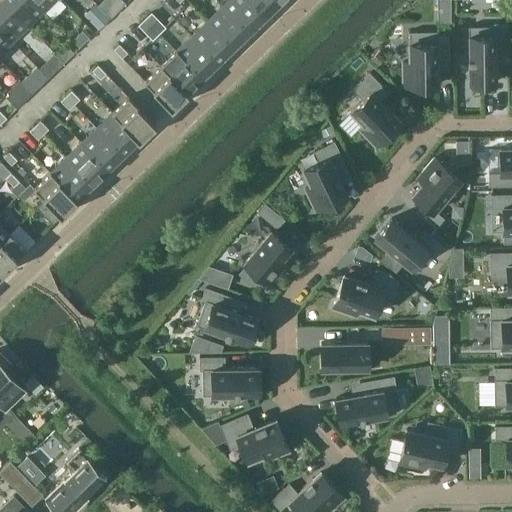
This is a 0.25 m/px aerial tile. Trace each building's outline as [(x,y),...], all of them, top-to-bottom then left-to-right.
[(0,0),(0,28),(13,41),(28,26),(21,19),(20,17),(2,0),(0,0)] [(2,0),(20,17),(21,19),(28,26),(44,11),(32,0),(2,0)] [(32,0),(44,11),(55,0),(32,0)] [(126,3),(123,0),(107,0),(118,10),(126,3)] [(226,0),(223,4),(250,32),(265,17),(248,0),(226,0)] [(248,0),(265,17),(281,2),(279,0),(248,0)] [(110,18),(95,3),(83,14),(98,29),(110,18)] [(234,47),(250,32),(223,4),(207,19),(234,47)] [(151,13),(146,18),(154,27),(156,29),(157,28),(160,32),(165,27),(152,13),(151,13)] [(438,21),(438,22),(439,22),(451,22),(451,14),(438,14),(438,21)] [(140,23),(139,25),(149,35),(156,29),(154,27),(146,18),(140,23)] [(192,34),(219,62),(234,47),(207,19),(192,34)] [(469,26),(470,82),(496,81),(496,48),(507,48),(507,23),(494,23),(494,25),(469,26)] [(0,53),(13,41),(0,28),(0,53)] [(82,31),(73,41),(80,47),(89,38),(82,31)] [(409,31),(410,61),(403,61),(403,85),(438,84),(438,69),(450,69),(449,34),(437,35),(437,31),(409,31)] [(219,62),(192,34),(176,49),(203,77),(219,62)] [(57,54),(65,62),(75,53),(67,44),(57,54)] [(114,49),(122,57),(128,52),(119,44),(114,49)] [(161,64),(188,92),(203,77),(176,49),(161,64)] [(384,57),(378,51),(371,58),(377,64),(384,57)] [(47,58),(38,66),(48,77),(57,69),(47,58)] [(101,78),(106,73),(98,64),(92,70),(101,78)] [(188,92),(161,64),(144,80),(171,108),(188,92)] [(36,66),(21,81),(22,82),(32,93),(40,86),(48,78),(38,68),(36,66)] [(351,110),(338,124),(350,136),(359,128),(375,145),(400,121),(380,100),(389,92),(370,72),(353,88),(363,99),(351,110)] [(6,97),(17,108),(33,93),(32,93),(22,82),(6,97)] [(72,90),(66,95),(74,104),(80,98),(72,90)] [(69,109),(74,104),(66,95),(61,100),(69,109)] [(128,96),(112,112),(139,140),(155,124),(128,96)] [(124,155),(139,140),(112,112),(97,127),(124,155)] [(41,120),(35,125),(43,134),(49,128),(41,120)] [(38,139),(43,134),(35,125),(30,130),(38,139)] [(321,130),(324,136),(333,132),(330,126),(321,130)] [(97,127),(81,142),(108,170),(124,155),(97,127)] [(319,161),(304,169),(311,185),(306,188),(316,209),(347,194),(335,168),(345,163),(335,141),(314,150),(319,161)] [(101,177),(108,170),(81,142),(66,157),(93,185),(101,177)] [(511,147),(500,147),(501,172),(489,173),(489,186),(511,185),(511,147)] [(3,156),(12,164),(17,159),(9,150),(3,156)] [(66,157),(50,172),(77,200),(93,185),(66,157)] [(418,177),(423,181),(413,193),(424,203),(417,212),(436,228),(444,218),(435,210),(461,179),(434,157),(418,177)] [(0,164),(0,171),(5,178),(11,172),(2,163),(0,164)] [(19,181),(11,172),(5,178),(14,186),(19,181)] [(61,215),(77,200),(50,172),(34,187),(35,189),(46,200),(61,215)] [(24,200),(35,189),(34,187),(30,184),(19,194),(24,200)] [(511,193),(491,194),(491,207),(503,207),(504,232),(504,243),(511,242),(511,193)] [(53,223),(61,215),(46,200),(38,208),(53,223)] [(266,203),(258,212),(277,228),(285,219),(266,203)] [(392,217),(375,238),(416,272),(432,253),(436,256),(444,246),(425,230),(417,239),(392,217)] [(0,242),(10,233),(0,222),(0,242)] [(287,264),(282,260),(292,247),(271,229),(244,261),(270,283),(287,264)] [(10,233),(0,242),(0,274),(26,249),(10,233)] [(355,255),(368,260),(370,252),(363,246),(358,245),(355,255)] [(463,258),(463,247),(454,248),(451,258),(463,258)] [(511,251),(490,252),(490,275),(507,275),(508,291),(511,291),(511,251)] [(198,278),(202,279),(217,285),(228,288),(233,273),(223,270),(209,265),(198,278)] [(333,307),(355,315),(357,309),(374,315),(379,300),(391,304),(399,281),(390,273),(376,269),(371,284),(344,274),(333,307)] [(197,324),(248,343),(257,318),(225,306),(229,295),(206,287),(201,299),(206,301),(197,324)] [(511,306),(490,307),(491,347),(511,346),(511,306)] [(406,343),(431,343),(430,326),(405,327),(406,343)] [(222,345),(196,335),(190,352),(220,351),(222,345)] [(322,369),(368,368),(368,341),(321,342),(322,369)] [(449,363),(449,348),(433,348),(434,363),(449,363)] [(0,417),(5,422),(14,413),(6,404),(23,388),(5,369),(11,363),(0,351),(0,417)] [(202,370),(203,395),(259,394),(259,367),(225,368),(225,356),(200,356),(200,370),(202,370)] [(495,405),(511,404),(511,366),(494,367),(495,379),(494,379),(495,405)] [(396,388),(394,375),(360,381),(362,393),(336,397),(341,423),(396,413),(392,389),(396,388)] [(247,412),(220,424),(230,450),(242,445),(248,460),(264,453),(267,459),(289,450),(276,418),(254,427),(247,412)] [(407,428),(399,462),(424,468),(425,461),(441,465),(445,450),(456,453),(462,428),(449,425),(446,437),(407,428)] [(511,425),(495,425),(495,439),(507,439),(508,463),(511,463),(511,425)] [(62,511),(68,511),(104,477),(92,465),(94,463),(79,448),(65,461),(74,470),(47,496),(62,511)] [(0,471),(32,505),(43,494),(10,461),(0,470),(0,471)] [(469,468),(469,477),(481,477),(481,468),(469,468)] [(327,511),(344,497),(321,471),(298,492),(290,483),(271,500),(280,510),(291,500),(301,511),(317,511),(322,508),(325,511),(327,511)] [(263,494),(278,488),(273,475),(258,482),(263,494)] [(29,511),(13,495),(0,508),(0,511),(29,511)]
